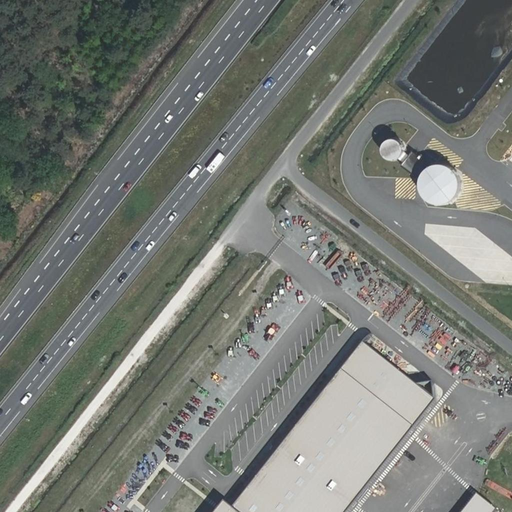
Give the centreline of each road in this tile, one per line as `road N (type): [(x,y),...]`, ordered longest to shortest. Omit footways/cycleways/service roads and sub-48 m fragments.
road 1 (motorway): [(0,424),(347,0)]
road 2 (motorway): [(269,0),(0,340)]
road 3 (track): [(274,175),(11,511)]
road 4 (motorway): [(254,0),(0,336)]
road 5 (unknown): [(511,245),(471,225),(379,218),(356,195),(349,162),(367,129),(408,123),(511,198)]
road 6 (unclassified): [(511,351),(274,175)]
road 7 (unknown): [(314,289),(154,511)]
road 8 (unknown): [(217,511),(360,326)]
road 9 (unclassified): [(411,0),(274,175)]
road 10 (unknown): [(360,326),(441,384),(502,408)]
road 11 (unknown): [(502,408),(412,511)]
